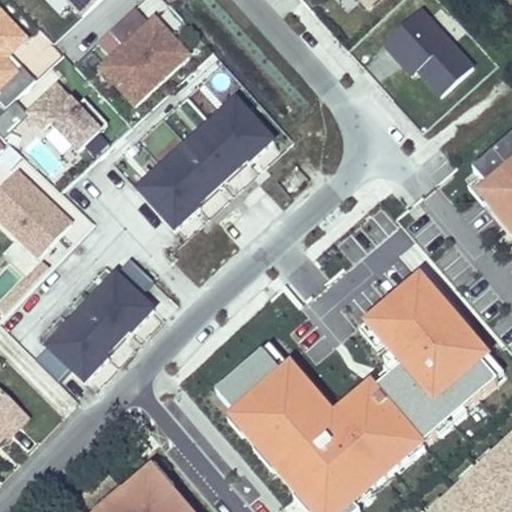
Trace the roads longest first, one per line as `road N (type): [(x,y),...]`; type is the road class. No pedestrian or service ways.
road 1 (residential): [(254,0),(381,139),(131,381)]
road 2 (unclassified): [(131,381),(175,385),(221,487),(242,511)]
road 3 (residential): [(0,511),(131,381)]
